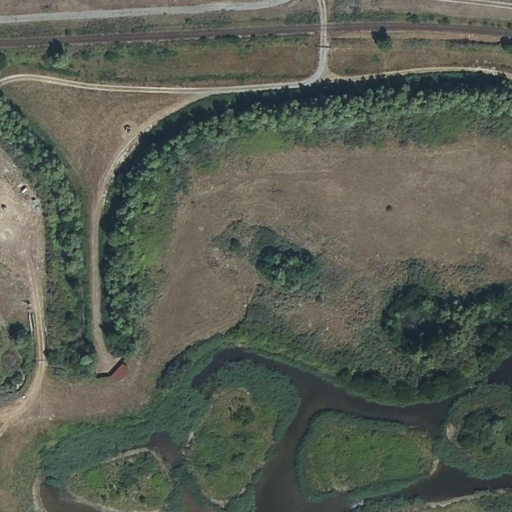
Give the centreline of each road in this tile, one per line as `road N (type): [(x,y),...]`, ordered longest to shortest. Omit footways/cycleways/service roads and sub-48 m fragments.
road 1 (track): [(320,0),(324,64),(312,84),(236,91),(168,113),(116,170),(101,205),(98,262),(99,348),(113,366)]
road 2 (track): [(0,80),(236,91)]
road 3 (track): [(312,84),(476,72),(511,79)]
